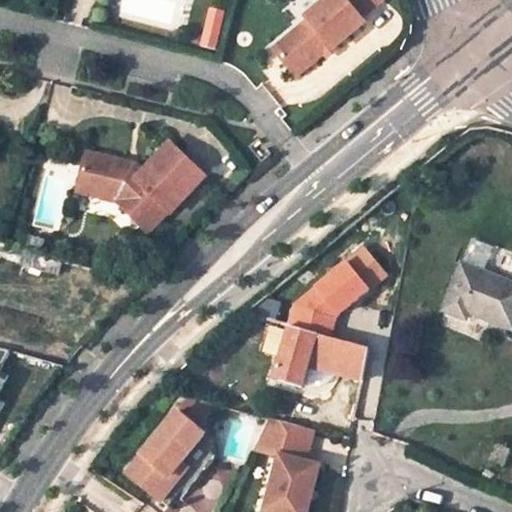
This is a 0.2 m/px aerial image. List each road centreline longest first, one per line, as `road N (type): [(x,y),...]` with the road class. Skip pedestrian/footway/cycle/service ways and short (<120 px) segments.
road 1 (primary): [(307,166),(214,251),(84,391),(32,478)]
road 2 (primary): [(32,478),(183,315),(331,194)]
road 3 (residential): [(0,26),(227,86),(307,166)]
road 4 (unknown): [(314,452),(377,486),(416,425),(511,414)]
road 5 (primary): [(464,38),(307,166)]
road 6 (primary): [(331,194),(483,65)]
road 7 (residential): [(511,509),(426,482),(377,486),(360,511)]
